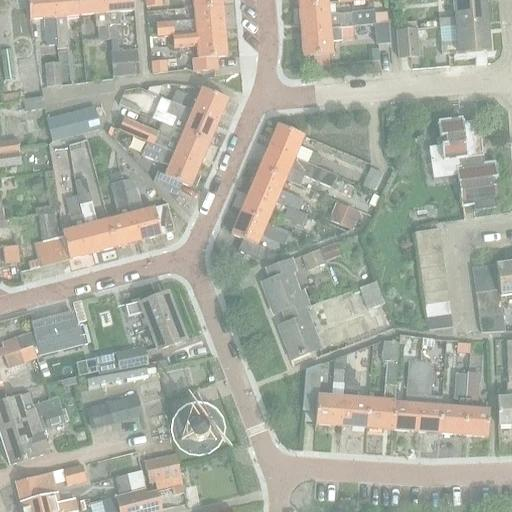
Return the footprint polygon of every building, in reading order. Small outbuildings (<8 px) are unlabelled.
[(44,48),(56,48),(51,0),(26,0),(29,22),(42,21),(44,48)] [(79,18),(77,0),(51,0),(56,48),(56,52),(68,51),(65,19),(79,18)] [(77,0),(79,18),(94,17),(95,29),(107,28),(104,0),(77,0)] [(118,15),(127,14),(132,13),(131,0),(104,0),(107,28),(119,27),(118,15)] [(191,0),(193,10),(222,8),(221,0),(144,0),(145,7),(160,6),(159,0),(191,0)] [(296,0),(297,8),(327,6),(373,2),(385,0),(384,0),(296,0)] [(420,0),(420,1),(432,0),(451,0),(453,20),(437,21),(438,29),(453,28),(485,26),(483,0),(420,0)] [(352,28),(374,26),(375,26),(373,14),(337,17),(337,16),(328,17),(327,6),(297,8),(299,32),(352,28)] [(156,38),(172,37),(224,33),(222,8),(193,10),(194,22),(155,25),(156,38)] [(387,25),(375,26),(374,26),(376,46),(389,45),(387,25)] [(488,55),(485,26),(453,28),(455,44),(440,45),(441,58),(444,58),(488,55)] [(353,42),(352,28),(299,32),(302,59),(331,56),(329,37),(339,36),(340,44),(353,42)] [(397,62),(417,60),(415,31),(395,33),(397,62)] [(224,33),(172,37),(173,46),(186,45),(185,41),(195,40),(197,60),(192,61),(193,74),(217,72),(216,59),(226,58),(224,33)] [(114,79),(138,77),(136,53),(112,55),(114,79)] [(47,90),(60,89),(58,65),(45,67),(47,90)] [(191,113),(217,124),(227,102),(201,91),(191,113)] [(170,104),(180,108),(185,96),(175,92),(170,104)] [(25,114),(43,112),(41,99),(23,102),(25,114)] [(174,119),(170,130),(208,146),(217,124),(191,113),(180,108),(170,104),(165,115),(174,119)] [(94,110),(82,113),(87,134),(99,131),(94,110)] [(87,134),(82,113),(70,116),(76,137),(87,134)] [(70,116),(58,119),(64,140),(76,137),(70,116)] [(64,140),(58,119),(46,122),(51,144),(64,140)] [(461,120),(437,124),(442,164),(458,161),(459,169),(454,169),(460,209),(499,204),(493,164),(484,165),(477,122),(461,124),(461,120)] [(208,146),(170,130),(160,125),(156,135),(122,121),(117,133),(146,145),(152,147),(199,167),(208,146)] [(267,149),(314,169),(319,157),(298,148),(303,138),(277,126),(267,149)] [(0,168),(20,166),(17,142),(0,144),(0,168)] [(189,189),(199,167),(152,147),(146,145),(141,158),(161,167),(162,166),(167,168),(163,177),(156,174),(152,183),(173,204),(181,186),(189,189)] [(258,170),(284,182),(288,172),(330,190),(335,178),(314,169),(267,149),(258,170)] [(284,182),(258,170),(248,192),(286,208),(297,212),(301,202),(279,193),(284,182)] [(373,193),(381,175),(369,170),(361,188),(373,193)] [(137,243),(130,216),(126,203),(124,193),(121,183),(109,186),(118,219),(106,222),(114,249),(137,243)] [(124,193),(126,203),(139,199),(136,190),(124,193)] [(239,214),(266,225),(275,204),(286,209),(281,221),(300,229),(306,217),(296,213),(297,212),(286,208),(248,192),(239,214)] [(413,229),(438,226),(434,195),(409,199),(413,229)] [(114,249),(106,222),(89,226),(86,216),(94,214),(92,204),(79,207),(92,255),(114,249)] [(357,216),(334,206),(327,223),(350,233),(357,216)] [(92,255),(79,207),(67,210),(70,220),(77,218),(80,229),(62,234),(63,239),(34,246),(39,269),(69,261),(92,255)] [(130,216),(137,243),(160,237),(153,210),(130,216)] [(266,225),(239,214),(230,235),(242,241),(237,252),(260,262),(264,251),(256,247),(260,236),(282,246),(287,234),(266,225)] [(415,235),(418,260),(441,257),(438,232),(415,235)] [(1,250),(4,266),(17,264),(15,248),(1,250)] [(418,260),(420,272),(443,268),(441,257),(418,260)] [(282,312),(285,318),(304,311),(310,309),(304,292),(298,294),(291,275),(296,273),(292,262),(268,271),(272,282),(264,285),(274,315),(282,312)] [(498,280),(499,292),(501,299),(511,297),(511,265),(496,268),(498,280)] [(420,272),(421,284),(445,281),(443,268),(420,272)] [(472,272),(474,283),(498,280),(496,268),(472,272)] [(498,280),(474,283),(475,295),(499,292),(498,280)] [(421,284),(423,295),(446,292),(445,281),(421,284)] [(423,295),(425,307),(448,304),(446,292),(423,295)] [(501,299),(499,292),(475,295),(479,320),(503,317),(501,299)] [(127,320),(143,317),(157,353),(184,342),(166,296),(140,306),(138,305),(124,308),(127,320)] [(425,307),(426,319),(450,316),(448,304),(425,307)] [(304,311),(285,318),(287,325),(279,328),(291,360),(318,350),(304,311)] [(40,358),(80,348),(72,316),(32,326),(40,358)] [(428,333),(451,329),(450,316),(426,319),(428,333)] [(503,317),(479,320),(481,334),(505,333),(503,317)] [(0,359),(3,358),(15,354),(20,352),(31,349),(36,347),(32,335),(15,340),(1,345),(3,350),(0,350),(0,359)] [(511,426),(511,342),(506,343),(507,381),(511,381),(511,387),(506,388),(507,399),(496,399),(498,427),(511,426)] [(391,432),(393,404),(398,344),(383,343),(381,363),(386,363),(383,401),(368,400),(365,430),(391,432)] [(458,355),(469,356),(470,347),(458,346),(458,355)] [(15,354),(3,358),(8,370),(20,366),(36,361),(31,349),(20,352),(15,354)] [(115,356),(95,360),(98,376),(118,372),(127,371),(147,367),(143,351),(127,354),(115,356)] [(391,432),(415,434),(420,365),(407,364),(404,405),(393,404),(391,432)] [(420,365),(415,434),(439,436),(441,408),(430,408),(433,366),(420,365)] [(340,428),(345,370),(333,369),(331,397),(317,396),(320,366),(306,371),(303,411),(316,412),(314,426),(340,428)] [(153,378),(151,369),(86,383),(88,392),(153,378)] [(340,428),(365,430),(368,400),(352,398),(354,371),(345,370),(340,428)] [(463,438),(468,374),(456,373),(454,402),(461,403),(460,410),(441,408),(439,436),(463,438)] [(468,374),(463,438),(486,440),(488,413),(471,411),(472,404),(477,404),(479,375),(468,374)] [(0,403),(0,430),(35,419),(35,420),(59,412),(55,400),(32,408),(27,395),(0,403)] [(137,398),(87,411),(92,431),(142,418),(137,398)] [(0,430),(0,441),(5,456),(9,468),(47,455),(39,432),(63,425),(59,412),(35,420),(35,419),(0,430)] [(211,434),(211,430),(210,425),(206,421),(201,418),(194,417),(188,420),(183,424),(181,430),(182,436),(184,442),(187,444),(191,446),(196,447),(202,446),(207,443),(210,439),(211,434)] [(176,457),(145,464),(150,486),(154,485),(156,492),(170,489),(180,487),(182,486),(181,479),(176,457)] [(66,488),(85,483),(81,468),(63,472),(66,488)] [(127,476),(131,495),(145,492),(140,473),(127,476)] [(19,504),(57,494),(52,474),(14,484),(19,504)] [(180,487),(170,489),(172,497),(182,495),(180,487)] [(145,492),(131,495),(119,498),(100,503),(102,511),(160,511),(156,493),(146,496),(145,492)] [(21,511),(77,511),(74,501),(60,505),(57,494),(19,504),(21,511)]
